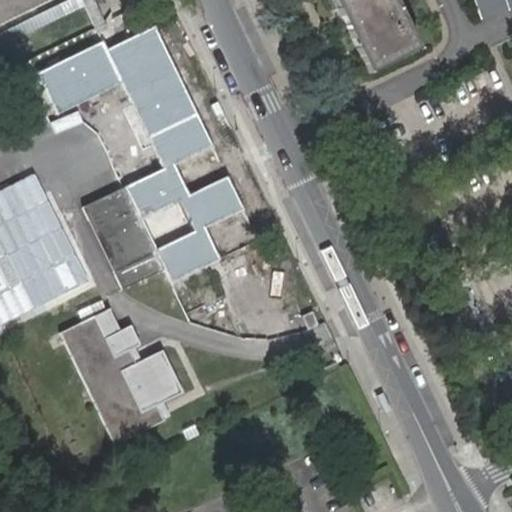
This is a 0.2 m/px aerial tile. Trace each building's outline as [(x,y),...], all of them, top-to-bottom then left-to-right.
[(0,0),(0,25),(53,0),(0,0)] [(397,0),(337,0),(335,1),(343,17),(370,73),(421,47),(397,0)] [(511,0),(477,0),(483,16),(511,7),(511,0)] [(56,115),(122,85),(162,168),(116,191),(122,204),(89,219),(123,289),(165,269),(172,282),(220,259),(206,226),(244,208),(228,175),(190,193),(175,162),(213,144),(155,25),(107,48),(103,41),(37,73),(56,115)] [(122,204),(116,191),(83,207),(89,219),(122,204)] [(61,331),(117,444),(165,420),(157,401),(143,409),(125,371),(138,364),(130,347),(116,353),(96,314),(61,331)]
